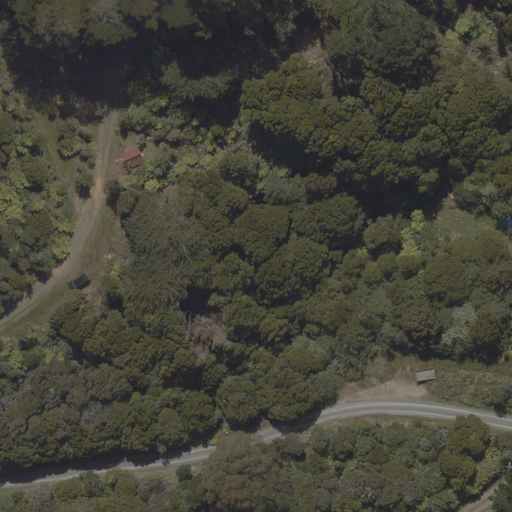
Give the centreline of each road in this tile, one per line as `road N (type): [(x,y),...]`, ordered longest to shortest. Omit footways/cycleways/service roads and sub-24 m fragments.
road 1 (unclassified): [(0,481),(193,453),(342,411),(418,408),(511,423)]
road 2 (unclassified): [(0,322),(66,268),(89,221),(113,103),(178,0)]
